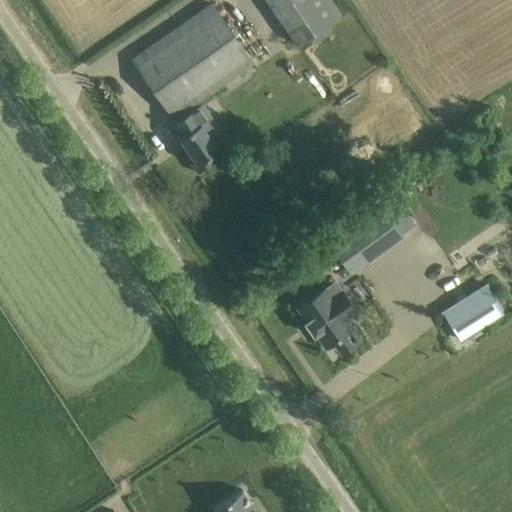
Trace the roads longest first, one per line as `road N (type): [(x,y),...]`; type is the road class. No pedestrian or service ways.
road 1 (unclassified): [(350,511),(0,10)]
road 2 (unknown): [(286,420),(396,334),(406,301),(397,269)]
